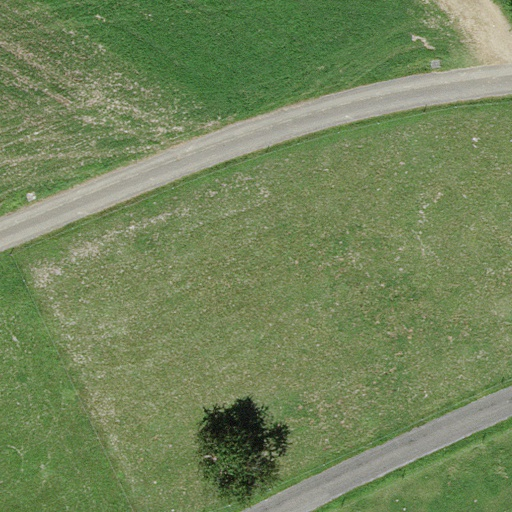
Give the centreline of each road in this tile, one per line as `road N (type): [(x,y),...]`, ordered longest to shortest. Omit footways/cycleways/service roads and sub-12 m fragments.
road 1 (track): [(511,82),(414,91),(265,131),(0,239)]
road 2 (track): [(511,397),(260,511)]
